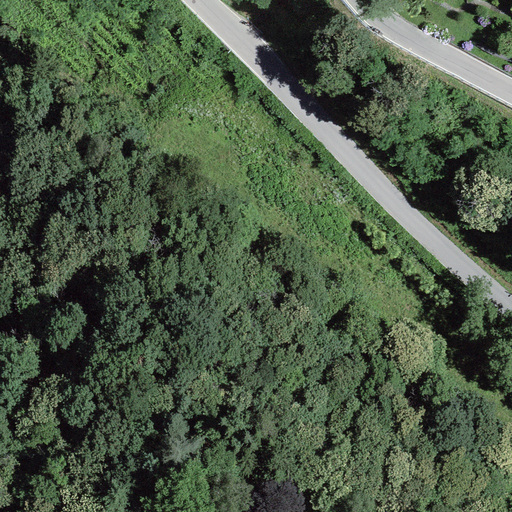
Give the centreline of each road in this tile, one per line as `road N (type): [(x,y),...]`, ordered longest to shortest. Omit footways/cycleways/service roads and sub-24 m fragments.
road 1 (tertiary): [(511,315),(430,250),(193,0)]
road 2 (tertiary): [(361,0),(392,28),(511,92)]
